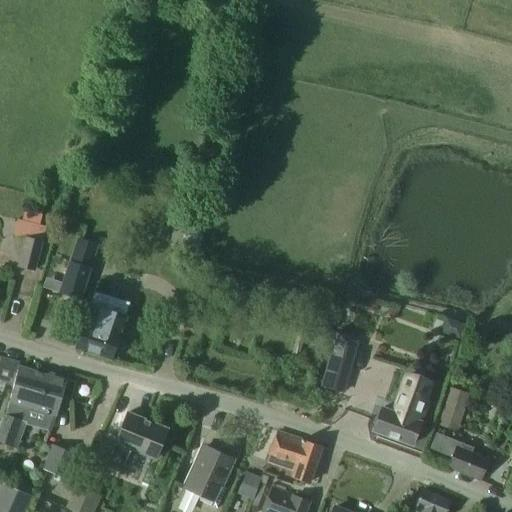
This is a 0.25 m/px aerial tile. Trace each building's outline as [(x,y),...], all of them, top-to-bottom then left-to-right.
[(36,272),(46,227),(40,226),(43,215),(24,210),(22,221),(17,220),(13,237),(24,239),(17,268),(36,272)] [(80,300),(96,249),(77,243),(71,263),(70,262),(60,294),(80,300)] [(76,349),(112,360),(126,317),(90,305),(76,349)] [(345,393),(356,354),(331,347),(320,387),(345,393)] [(1,358),(0,360),(0,380),(14,384),(62,398),(67,379),(49,373),(48,375),(19,367),(20,364),(1,358)] [(382,409),(373,431),(412,445),(420,422),(416,421),(419,415),(422,416),(426,402),(423,401),(430,384),(407,376),(394,413),(382,409)] [(62,398),(14,384),(0,426),(0,442),(17,450),(26,425),(52,433),(62,398)] [(457,431),(470,394),(451,387),(438,425),(457,431)] [(115,443),(155,459),(167,430),(127,413),(115,443)] [(267,462),(294,471),(292,478),(308,484),(321,447),(277,432),(267,462)] [(447,468),(480,481),(489,460),(471,453),(473,448),(436,433),(430,449),(451,458),(447,468)] [(67,479),(77,454),(52,444),(42,470),(67,479)] [(187,488),(200,494),(197,500),(217,510),(227,489),(220,486),(232,460),(205,448),(187,488)] [(244,470),(235,493),(250,500),(260,476),(244,470)] [(0,511),(27,511),(34,497),(3,483),(2,484),(0,482),(0,511)] [(66,508),(74,511),(92,511),(100,496),(77,485),(66,508)] [(304,511),(308,503),(293,497),(294,496),(271,487),(262,511),(304,511)] [(446,511),(450,502),(421,491),(415,507),(412,511),(446,511)]
